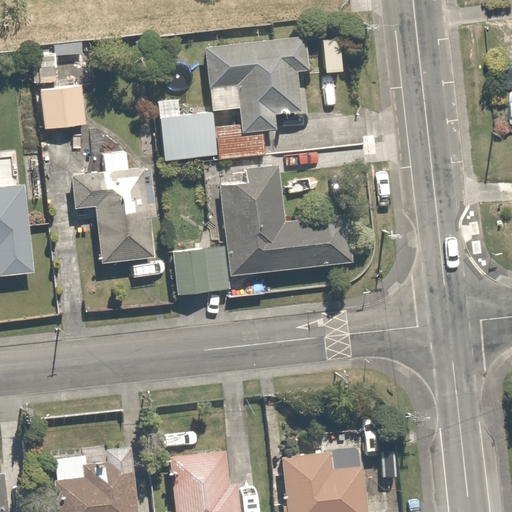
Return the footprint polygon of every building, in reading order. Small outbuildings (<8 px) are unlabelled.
[(308,69),(305,35),(205,45),(208,84),(234,82),(239,132),(273,128),(272,111),(297,109),(294,70),(308,69)] [(83,96),(41,98),(43,137),(85,135),(83,96)] [(212,115),(162,116),(164,164),(213,163),(212,115)] [(282,229),(276,172),(243,176),(244,190),(219,193),(228,280),(349,268),(344,222),(282,229)] [(151,271),(140,182),(68,191),(71,221),(91,219),(98,278),(151,271)] [(0,283),(30,280),(20,191),(0,193),(0,283)] [(216,260),(169,263),(172,301),(219,297),(216,260)] [(267,466),(271,511),(359,511),(355,468),(325,471),(324,460),(267,466)] [(127,511),(125,461),(91,462),(92,487),(44,489),(45,511),(127,511)] [(222,462),(162,461),(161,511),(229,511),(230,489),(222,489),(222,462)]
